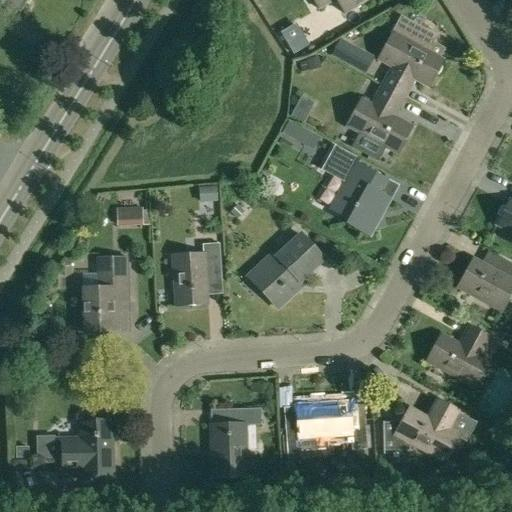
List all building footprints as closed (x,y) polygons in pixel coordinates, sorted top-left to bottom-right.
[(26,0),(0,0),(0,5),(14,14),(16,11),(20,13),(28,1),(26,0)] [(335,0),(344,14),(367,0),(313,0),(319,8),(332,0),(335,0)] [(436,36),(401,17),(377,59),(394,69),(384,88),(403,98),(414,79),(427,87),(442,60),(427,52),(436,36)] [(339,40),(330,58),(349,68),(359,51),(339,40)] [(345,127),(362,135),(354,149),(377,161),(384,148),(396,154),(411,127),(392,117),(403,98),(384,88),(374,107),(360,100),(345,127)] [(328,209),(329,210),(347,219),(344,223),(369,237),(397,186),(356,163),(358,160),(333,146),(320,169),(343,182),(328,209)] [(199,188),(200,202),(217,201),(216,187),(199,188)] [(511,201),(509,200),(494,225),(504,230),(499,239),(511,245),(511,201)] [(143,208),(117,209),(117,226),(150,225),(150,211),(143,211),(143,208)] [(276,308),(294,291),(295,290),(294,289),(294,288),(292,286),(322,259),(300,234),(282,250),(279,247),(247,276),(276,308)] [(206,279),(221,278),(219,243),(203,244),(203,253),(171,256),(175,307),(208,305),(206,279)] [(82,332),(113,332),(112,301),(128,300),(127,257),(96,258),(97,287),(81,288),(82,332)] [(511,264),(501,259),(495,271),(472,258),(456,288),(501,312),(511,291),(511,264)] [(481,357),(491,338),(468,326),(458,344),(440,334),(425,361),(476,389),(490,362),(481,357)] [(466,443),(477,423),(459,414),(460,412),(437,399),(427,418),(408,408),(401,421),(385,421),(385,449),(394,449),(409,446),(411,444),(445,462),(458,438),(466,443)] [(296,423),(284,424),(287,460),(298,459),(300,476),(329,474),(326,437),(350,435),(351,449),(365,448),(363,418),(350,419),(348,401),(295,405),(296,423)] [(244,424),(259,424),(259,409),(228,410),(228,424),(210,424),(211,479),(245,478),(244,424)] [(83,474),(112,474),(110,417),(81,418),(82,440),(57,441),(58,471),(83,471),(83,474)] [(14,448),(15,460),(27,460),(27,448),(14,448)]
